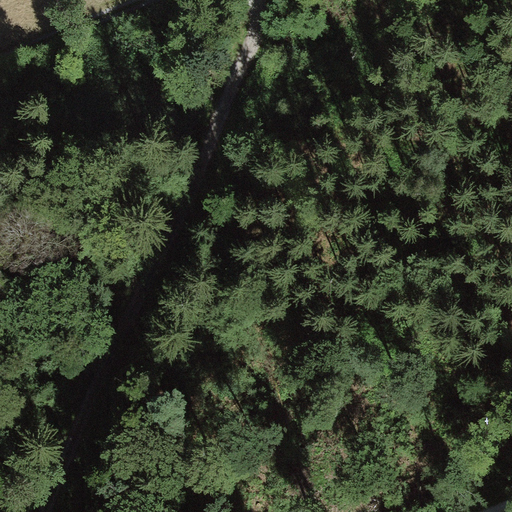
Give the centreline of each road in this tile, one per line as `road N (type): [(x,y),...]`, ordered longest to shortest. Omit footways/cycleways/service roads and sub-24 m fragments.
road 1 (track): [(268,0),(54,511)]
road 2 (track): [(0,62),(139,0)]
